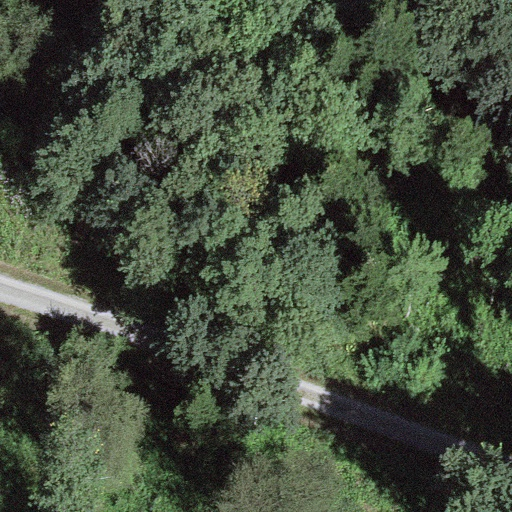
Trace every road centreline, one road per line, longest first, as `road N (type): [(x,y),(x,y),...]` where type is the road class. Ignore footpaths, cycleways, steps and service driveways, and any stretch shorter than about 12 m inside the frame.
road 1 (track): [(0,286),(511,465)]
road 2 (track): [(0,192),(93,316)]
